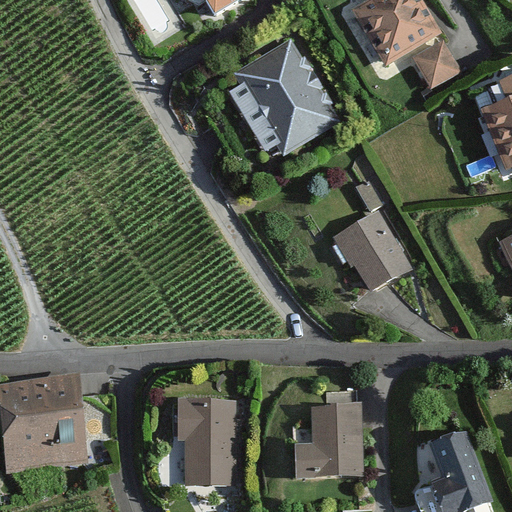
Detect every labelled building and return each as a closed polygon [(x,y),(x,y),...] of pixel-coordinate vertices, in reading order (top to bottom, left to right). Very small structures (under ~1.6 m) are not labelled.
[(240,0),(196,0),(197,0),(207,0),(217,16),(240,0)] [(416,0),(380,0),(358,14),(388,62),(436,33),(416,0)] [(289,46),(238,77),(243,83),(230,91),(266,150),(279,142),(287,155),(337,125),(289,46)] [(449,46),(419,62),(434,90),(464,75),(449,46)] [(511,82),(506,84),(511,98),(511,103),(487,113),(509,170),(511,168),(511,82)] [(355,187),(371,213),(382,203),(366,180),(355,187)] [(408,269),(375,216),(339,238),(371,291),(408,269)] [(511,239),(502,244),(511,264),(511,239)] [(75,382),(0,390),(0,433),(4,470),(84,460),(75,382)] [(235,409),(181,408),(180,440),(187,440),(186,486),(234,486),(235,409)] [(359,412),(317,413),(318,448),(300,449),(301,479),(361,477),(359,412)] [(465,511),(490,502),(463,437),(436,448),(452,486),(425,496),(431,511),(465,511)] [(184,448),(174,448),(175,476),(185,476),(184,448)]
